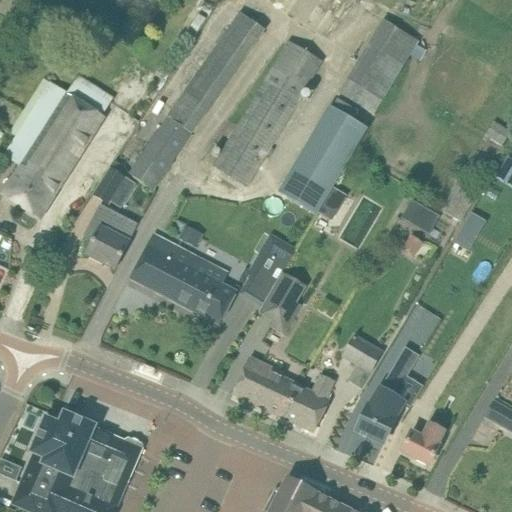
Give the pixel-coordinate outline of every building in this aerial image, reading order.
[(266,30),(242,14),(131,174),(153,189),(193,133),(266,30)] [(337,96),(378,114),(413,38),(373,19),(337,96)] [(212,167),(248,188),(322,62),(289,42),(212,167)] [(82,150),(112,103),(76,80),(68,94),(52,83),(6,155),(21,165),(2,196),(38,219),(82,150)] [(278,193),(316,216),(318,213),(333,188),(367,130),(330,108),(278,193)] [(494,122),(485,137),(501,147),(510,133),(494,122)] [(511,161),(503,157),(492,178),(511,188),(511,187),(511,161)] [(95,197),(110,207),(126,182),(111,172),(95,197)] [(441,212),(462,223),(482,184),(463,174),(441,212)] [(333,188),(318,213),(330,220),(345,195),(333,188)] [(101,206),(84,236),(93,241),(86,255),(115,270),(137,227),(128,223),(129,221),(101,206)] [(213,265),(155,234),(131,279),(219,325),(236,293),(206,278),(213,265)] [(246,269),(242,275),(270,292),(282,273),(295,251),(283,243),(275,257),(271,258),(264,253),(259,261),(257,260),(250,271),(246,269)] [(306,288),(282,273),(270,292),(258,314),(275,324),(272,329),(284,336),(301,307),(297,304),(306,288)] [(355,336),(342,358),(370,374),(382,352),(355,336)] [(368,407),(357,432),(383,444),(395,419),(404,404),(393,398),(397,392),(403,381),(405,382),(420,357),(405,348),(393,367),(380,390),(379,390),(369,407),(368,407)] [(232,394),(284,419),(300,386),(278,375),(279,373),(249,359),(232,394)] [(300,386),(284,419),(314,433),(328,402),(326,401),(334,382),(321,376),(312,394),(300,388),(300,386)] [(511,410),(507,408),(497,424),(508,430),(511,422),(511,410)] [(32,454),(10,504),(28,511),(115,511),(142,450),(94,429),(95,427),(64,413),(59,424),(46,419),(31,454),(32,454)] [(429,467),(440,446),(439,446),(445,435),(428,425),(421,437),(412,432),(401,453),(429,467)] [(0,474),(14,479),(17,469),(0,464),(0,474)] [(270,511),(352,511),(350,511),(349,511),(345,511),(341,510),(342,507),(287,479),(270,511)]
